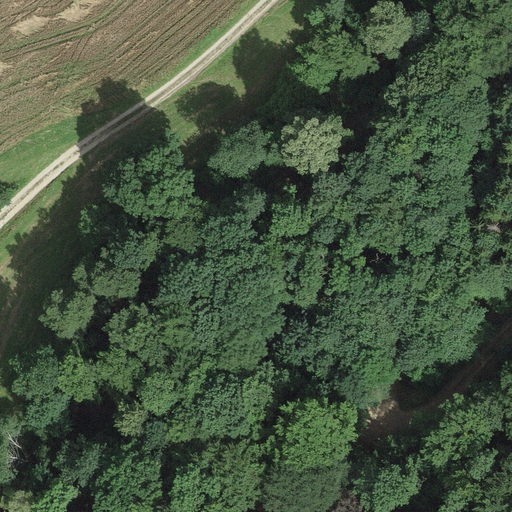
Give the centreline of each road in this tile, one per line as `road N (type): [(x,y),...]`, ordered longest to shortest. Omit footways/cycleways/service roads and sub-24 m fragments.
road 1 (track): [(511,91),(386,402),(398,425),(416,424),(511,330)]
road 2 (track): [(0,216),(269,0)]
